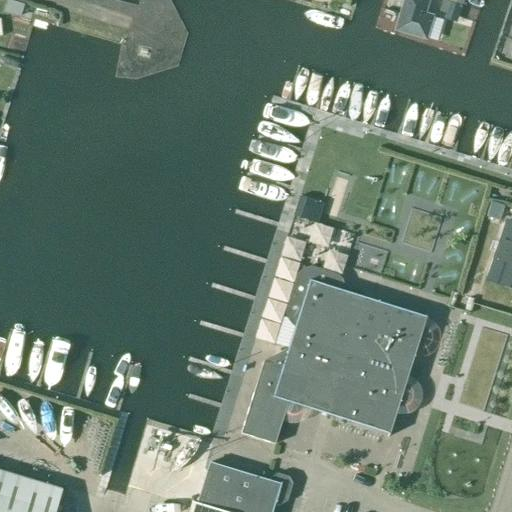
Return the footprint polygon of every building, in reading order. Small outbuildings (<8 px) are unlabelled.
[(429,0),(402,0),(393,31),(426,41),(433,16),(425,14),(429,0)] [(511,285),(511,281),(511,238),(499,281),(511,285)] [(333,275),(314,269),(311,269),(309,269),(306,269),(304,270),(302,271),(300,273),(298,275),(297,277),(296,278),(287,309),(287,311),(287,314),(288,316),(289,318),(290,320),(291,322),(293,324),(295,326),(288,349),(263,361),(240,434),(274,444),(287,402),(389,434),(397,406),(403,407),(410,403),(412,399),(413,393),(409,386),(404,384),(419,339),(430,333),(429,331),(428,330),(425,328),(422,327),(425,318),(342,292),(342,290),(342,289),(342,288),(342,286),(342,284),(341,282),(340,280),(339,279),(337,278),(335,276),(333,275)] [(289,478),(276,474),(269,478),(268,482),(208,463),(195,504),(190,502),(187,511),(270,511),(273,504),(279,506),(286,502),(291,485),(289,478)] [(54,511),(62,490),(0,471),(0,511),(54,511)]
